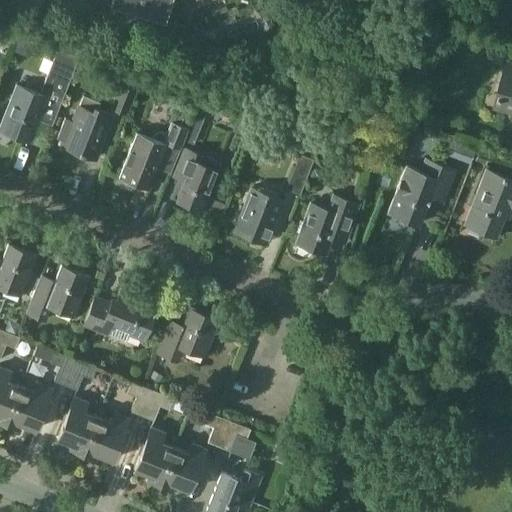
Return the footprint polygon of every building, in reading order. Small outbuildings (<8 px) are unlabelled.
[(111,0),(110,7),(165,24),(171,0),(111,0)] [(511,111),(511,62),(505,61),(493,106),(500,108),(502,100),(500,108),(511,111)] [(50,124),(68,78),(47,69),(37,93),(15,84),(0,123),(0,129),(29,141),(38,119),(50,124)] [(125,112),(137,80),(122,75),(110,107),(125,112)] [(112,112),(90,103),(88,110),(78,106),(63,145),(94,158),(112,112)] [(336,135),(343,117),(334,114),(327,131),(336,135)] [(168,172),(186,127),(168,120),(164,132),(160,130),(151,134),(150,137),(136,131),(118,176),(148,188),(156,167),(168,172)] [(189,122),(182,140),(192,144),(199,126),(189,122)] [(472,127),(469,147),(487,149),(489,129),(472,127)] [(200,209),(216,169),(196,161),(199,152),(184,146),(171,177),(183,182),(176,199),(180,201),(179,204),(193,210),(194,206),(200,209)] [(299,193),(312,161),(297,156),(285,187),(299,193)] [(441,201),(455,168),(424,156),(418,170),(405,165),(387,211),(418,224),(429,196),(441,201)] [(511,210),(511,179),(485,169),(463,223),(495,236),(502,219),(508,219),(511,210)] [(264,242),(282,199),(250,186),(233,230),(264,242)] [(344,242),(359,201),(331,191),(325,208),(309,202),(295,241),(325,252),(331,237),(344,242)] [(26,278),(35,254),(7,243),(1,259),(0,258),(0,285),(20,293),(26,278)] [(421,251),(423,265),(441,263),(439,249),(421,251)] [(72,314),(88,275),(60,264),(54,280),(40,274),(25,311),(43,318),(49,305),(72,314)] [(26,278),(20,293),(25,295),(32,280),(26,278)] [(81,324),(123,341),(127,331),(144,337),(157,303),(119,288),(116,296),(109,294),(106,299),(93,294),(81,324)] [(203,356),(218,318),(189,307),(182,324),(168,318),(154,352),(175,360),(181,347),(203,356)] [(0,328),(0,351),(3,343),(12,346),(17,336),(0,328)] [(65,385),(75,359),(54,350),(50,361),(59,364),(53,380),(65,385)] [(75,359),(65,385),(75,389),(81,373),(90,377),(95,366),(75,359)] [(0,419),(5,422),(20,385),(6,379),(10,370),(0,365),(0,419)] [(20,385),(5,422),(18,427),(20,423),(34,429),(51,386),(38,381),(34,390),(20,385)] [(142,414),(152,389),(131,381),(127,391),(136,395),(130,410),(142,414)] [(152,389),(142,414),(152,419),(158,404),(167,407),(171,397),(152,389)] [(82,452),(97,415),(83,410),(87,400),(73,395),(56,437),(71,443),(69,447),(82,452)] [(97,415),(82,452),(95,458),(97,454),(111,459),(128,417),(114,411),(111,421),(97,415)] [(219,445),(228,420),(207,411),(202,422),(212,426),(206,440),(219,445)] [(228,420),(219,445),(228,449),(235,433),(245,437),(249,428),(228,420)] [(159,483),(174,446),(160,440),(164,431),(150,426),(133,468),(147,474),(146,478),(159,483)] [(174,446),(159,483),(172,488),(174,484),(188,490),(205,448),(191,442),(188,451),(174,446)] [(248,507),(260,475),(242,468),(238,477),(222,470),(206,510),(210,511),(232,511),(237,503),(248,507)]
